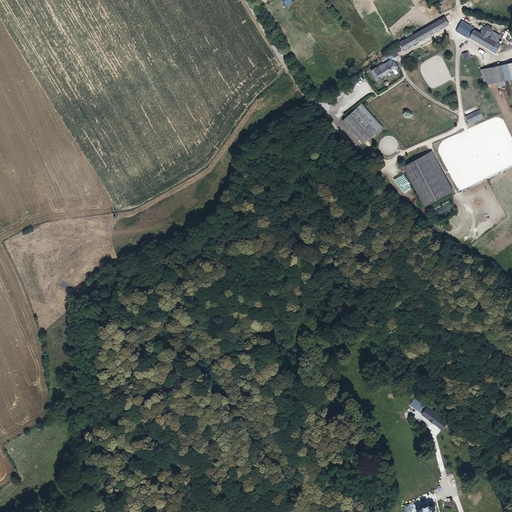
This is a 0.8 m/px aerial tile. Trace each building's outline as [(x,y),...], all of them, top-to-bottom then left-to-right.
[(407,38),(400,43),(404,50),(450,24),(445,17),(414,35),(407,38)] [(469,39),(470,38),(475,28),(462,21),(456,31),(469,39)] [(485,25),(481,32),(498,42),(501,36),(494,32),(493,27),(488,24),(485,25)] [(481,32),(475,28),(470,38),(493,51),(498,42),(481,32)] [(502,44),(498,42),(493,51),(493,52),(496,54),(502,44)] [(396,56),(392,51),(387,54),(391,59),(396,56)] [(382,64),(370,71),(377,81),(398,67),(394,61),(392,62),(391,60),(382,65),(382,64)] [(501,65),(480,69),(483,85),(497,82),(498,87),(506,86),(501,65)] [(362,104),(343,119),(363,142),(382,127),(362,104)] [(480,109),(466,116),(468,119),(481,113),(480,109)] [(483,117),(481,113),(468,120),(469,124),(483,117)] [(432,150),(403,165),(425,205),(454,190),(432,150)] [(450,202),(434,209),(438,219),(455,213),(450,202)] [(412,411),(414,408),(440,427),(439,429),(442,431),(447,423),(421,404),(419,407),(413,402),(409,409),(412,411)]
